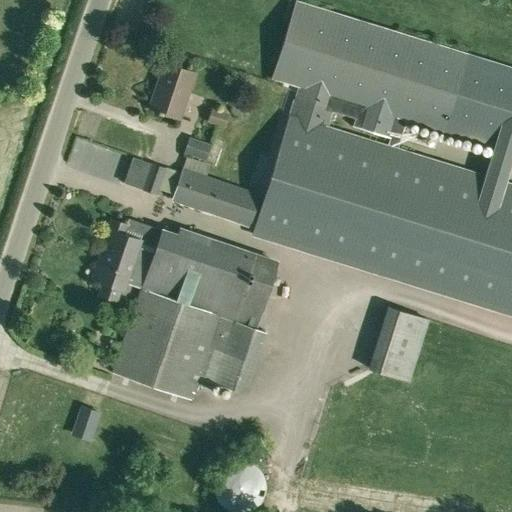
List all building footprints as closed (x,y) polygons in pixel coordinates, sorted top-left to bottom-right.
[(511,69),(468,56),(295,2),(271,77),(298,85),(295,98),(294,98),(292,107),(330,118),(332,111),(355,118),(353,125),(390,137),(400,140),(408,113),(496,141),(493,153),(511,159),(511,155),(511,69)] [(158,110),(158,112),(162,114),(163,112),(179,117),(194,72),(165,62),(150,108),(158,110)] [(211,107),(206,122),(224,128),(228,113),(211,107)] [(511,185),(397,150),(400,140),(390,137),(387,146),(327,128),(330,118),(292,107),(252,234),(511,315),(511,185)] [(189,139),(185,152),(205,159),(210,146),(189,139)] [(223,166),(240,167),(241,150),(225,149),(223,166)] [(141,189),(157,195),(159,190),(173,195),(171,200),(247,226),(258,193),(205,175),(182,167),(180,173),(150,163),(141,189)] [(122,288),(124,281),(141,287),(112,372),(189,398),(197,375),(244,391),(264,330),(255,326),(277,262),(178,229),(177,235),(161,230),(153,253),(136,247),(138,240),(139,237),(123,232),(127,222),(112,217),(108,230),(92,278),(104,282),(100,295),(118,301),(122,288)] [(386,306),(367,369),(408,382),(428,319),(386,306)] [(70,430),(87,433),(92,402),(75,399),(70,430)] [(264,481),(262,475),(258,470),(253,465),(249,463),(243,461),(233,462),(227,464),(222,468),(218,473),(215,479),(213,486),(214,493),(217,500),(222,506),(229,511),(232,511),(245,511),(254,509),(259,503),(263,496),(265,489),(264,481)]
